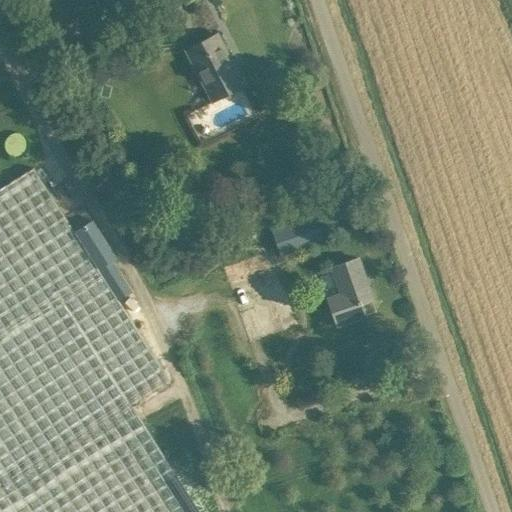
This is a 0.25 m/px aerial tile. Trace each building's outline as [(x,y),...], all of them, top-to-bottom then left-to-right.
[(34,0),(50,25),(92,0),(34,0)] [(217,33),(188,49),(214,100),(244,85),(217,33)] [(0,189),(0,511),(202,511),(132,402),(168,380),(118,301),(132,291),(113,261),(118,257),(93,218),(73,231),(34,168),(0,189)] [(282,253),(326,238),(318,215),(274,230),(282,253)] [(273,248),(222,264),(246,342),(303,324),(298,306),(292,307),(273,248)] [(319,276),(337,325),(366,314),(362,303),(373,299),(358,257),(333,266),(335,270),(319,276)]
